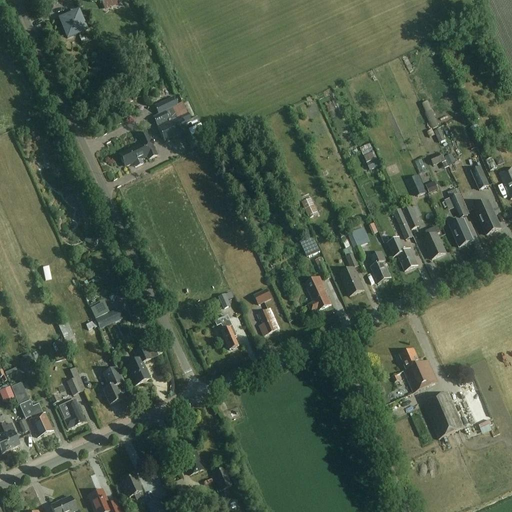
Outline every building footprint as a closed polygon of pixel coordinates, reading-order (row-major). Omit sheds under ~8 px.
[(59,6),(62,16),(72,12),(69,2),(59,6)] [(59,19),(67,38),(86,30),(78,11),(59,19)] [(183,134),(190,152),(192,151),(207,144),(199,125),(194,126),(188,113),(183,103),(177,106),(172,97),(154,106),(158,116),(155,117),(159,127),(156,128),(163,143),(183,134)] [(477,126),(470,129),(475,140),(482,137),(477,126)] [(433,132),(438,144),(445,141),(439,129),(433,132)] [(126,167),(133,164),(135,168),(143,164),(141,160),(147,157),(148,160),(156,157),(145,134),(137,137),(140,144),(119,153),(126,167)] [(361,161),(372,156),(369,148),(358,154),(361,161)] [(442,160),(441,156),(430,160),(433,167),(436,165),(438,170),(443,167),(444,170),(449,168),(448,166),(445,158),(442,160)] [(445,158),(448,166),(454,164),(451,156),(445,158)] [(379,168),(377,162),(366,166),(369,172),(379,168)] [(471,172),(479,191),(489,187),(481,167),(471,172)] [(511,168),(504,173),(501,167),(497,169),(499,175),(511,203),(511,168)] [(361,180),(367,177),(363,170),(357,173),(361,180)] [(409,184),(413,193),(423,189),(418,179),(409,184)] [(456,208),(461,219),(468,215),(459,194),(449,199),(454,209),(456,208)] [(301,203),(308,219),(318,214),(311,199),(301,203)] [(474,209),(487,236),(501,229),(489,202),(474,209)] [(449,203),(444,205),(447,215),(452,214),(449,203)] [(403,211),(411,230),(420,226),(411,207),(403,211)] [(395,220),(405,241),(412,238),(403,217),(395,220)] [(448,222),(459,248),(473,242),(464,221),(458,224),(456,219),(448,222)] [(350,234),(356,249),(369,243),(362,229),(350,234)] [(423,241),(432,260),(445,254),(437,235),(423,241)] [(398,257),(405,272),(418,267),(411,251),(405,253),(399,239),(388,245),(394,259),(398,257)] [(306,245),(311,255),(319,250),(314,240),(306,245)] [(353,250),(358,262),(366,259),(361,247),(353,250)] [(340,275),(350,297),(363,291),(353,269),(359,267),(351,249),(343,252),(351,270),(340,275)] [(370,268),(377,285),(390,279),(383,263),(386,262),(382,253),(370,259),(374,266),(370,268)] [(330,279),(324,264),(318,266),(324,281),(330,279)] [(309,305),(312,312),(318,310),(318,311),(332,305),(325,289),(326,289),(321,278),(309,283),(314,294),(311,295),(314,303),(309,305)] [(253,296),(258,307),(272,299),(266,289),(253,296)] [(224,294),(227,300),(232,297),(230,291),(224,294)] [(216,298),(222,309),(229,305),(224,294),(216,298)] [(106,314),(98,295),(86,299),(99,331),(124,320),(119,309),(106,314)] [(261,328),(265,337),(278,331),(269,311),(257,317),(262,328),(261,328)] [(221,332),(230,351),(238,347),(234,338),(235,337),(231,326),(227,317),(214,322),(216,327),(220,325),(222,330),(224,329),(224,331),(221,332)] [(156,342),(133,353),(137,361),(125,366),(135,387),(150,380),(143,364),(162,355),(156,342)] [(404,374),(414,396),(439,385),(429,363),(423,365),(417,352),(409,355),(407,355),(404,356),(404,358),(402,358),(408,372),(404,374)] [(10,387),(18,406),(29,401),(15,369),(4,374),(10,387)] [(123,384),(116,369),(104,374),(109,387),(103,390),(110,406),(122,401),(116,387),(123,384)] [(390,378),(393,384),(398,382),(395,375),(390,378)] [(82,393),(76,379),(66,383),(73,397),(82,393)] [(4,406),(13,403),(9,393),(0,396),(4,406)] [(424,407),(439,443),(463,432),(448,397),(424,407)] [(33,408),(30,401),(20,406),(26,420),(30,417),(32,421),(29,422),(37,439),(52,432),(44,415),(42,416),(38,406),(33,408)] [(84,423),(75,401),(58,409),(68,430),(84,423)] [(426,435),(419,419),(415,421),(413,416),(411,417),(420,437),(426,435)] [(5,434),(3,434),(10,451),(19,447),(13,433),(15,433),(11,424),(6,426),(5,424),(1,425),(5,434)] [(0,453),(1,455),(10,451),(3,434),(0,435),(0,453)] [(203,471),(196,453),(182,459),(189,476),(203,471)] [(232,488),(225,469),(212,473),(219,492),(232,488)] [(143,498),(134,477),(122,483),(129,499),(134,497),(135,501),(143,498)] [(108,506),(102,491),(87,497),(93,511),(117,511),(114,503),(108,506)] [(70,498),(61,502),(64,511),(75,511),(76,511),(70,498)] [(164,511),(159,499),(147,503),(151,511),(164,511)] [(64,511),(61,502),(50,507),(52,511),(64,511)]
